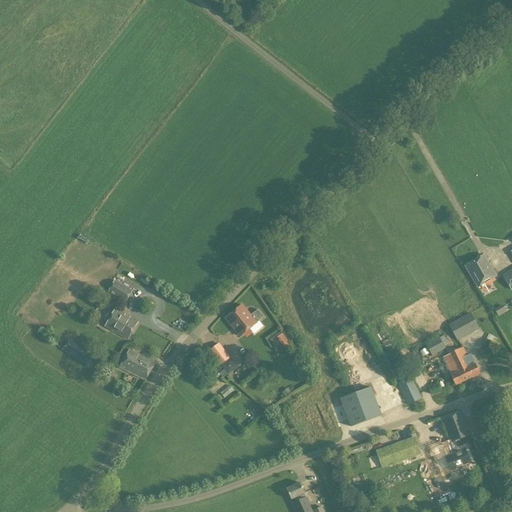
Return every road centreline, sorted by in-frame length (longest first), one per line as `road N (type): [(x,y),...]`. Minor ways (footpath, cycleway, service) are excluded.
road 1 (unclassified): [(64,511),(181,346),(380,144)]
road 2 (unclassified): [(124,511),(191,499),(511,385)]
road 3 (unclassified): [(380,144),(209,0)]
road 4 (unclassified): [(380,144),(511,8)]
